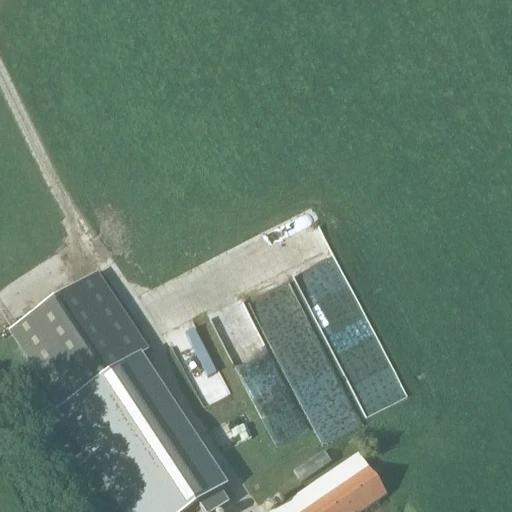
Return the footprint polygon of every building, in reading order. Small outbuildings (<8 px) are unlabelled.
[(146,353),(127,325),(94,276),(10,332),(62,409),(133,362),(146,353)] [(245,387),(270,376),(236,304),(211,315),(245,387)] [(171,350),(205,404),(228,389),(194,335),(171,350)] [(216,511),(227,505),(133,362),(62,409),(129,511),(189,511),(197,507),(201,511),(216,511)] [(219,451),(287,424),(277,401),(210,428),(219,451)] [(322,453),(293,473),(300,484),(330,464),(322,453)] [(361,511),(385,496),(358,455),(273,511),(361,511)]
